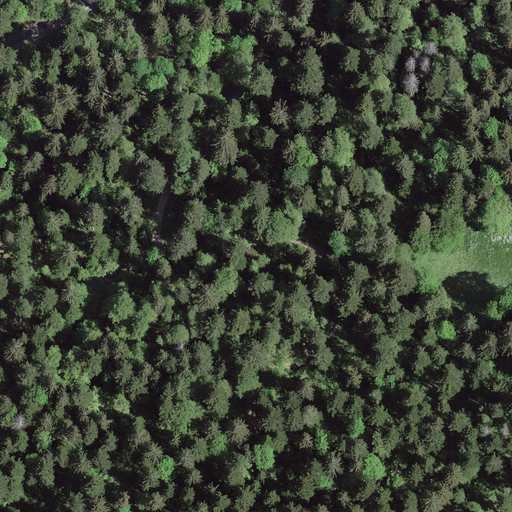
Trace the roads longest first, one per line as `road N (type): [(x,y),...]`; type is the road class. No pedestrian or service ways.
road 1 (track): [(306,243),(346,270),(335,326),(282,364),(263,390),(262,417),(292,434),(342,428),(396,447),(395,475),(371,511)]
road 2 (track): [(280,0),(240,98),(177,172),(158,215),(166,242)]
road 3 (track): [(166,242),(306,243)]
